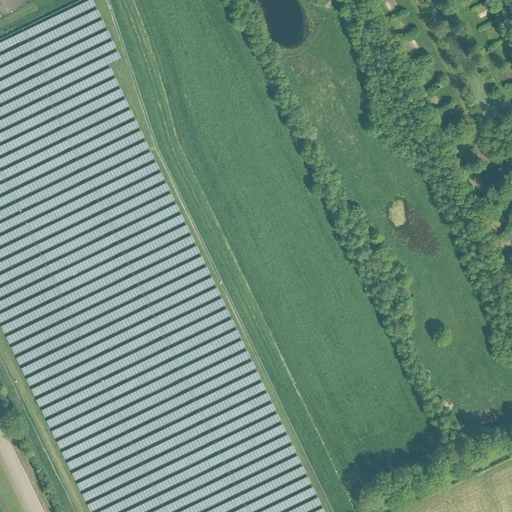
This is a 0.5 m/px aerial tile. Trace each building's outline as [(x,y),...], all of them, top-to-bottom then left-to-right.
[(395,5),(393,0),(378,0),(382,10),(395,5)] [(478,18),(486,16),(483,6),(475,9),(478,18)] [(496,33),(491,23),(482,27),(486,38),(496,33)] [(403,56),(413,51),(408,41),(398,46),(403,56)] [(491,49),(497,60),(506,54),(500,44),(491,49)] [(420,76),(430,68),(426,64),(416,71),(420,76)] [(423,101),(427,109),(438,104),(434,96),(423,101)] [(433,118),(437,126),(442,124),(438,115),(433,118)] [(448,146),(451,155),(460,152),(457,143),(448,146)] [(469,197),(477,190),(470,182),(462,188),(469,197)] [(500,255),(511,249),(511,246),(510,242),(497,248),(500,255)]
